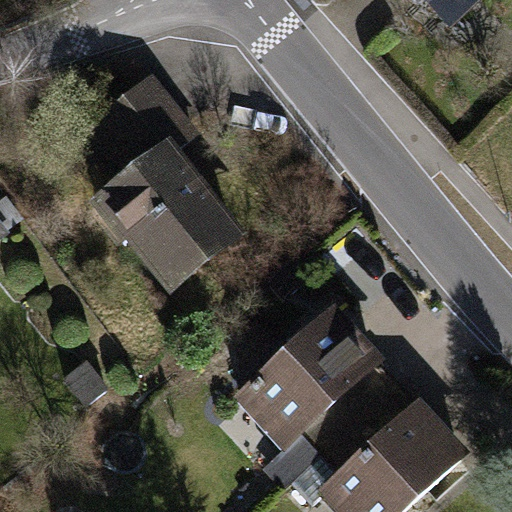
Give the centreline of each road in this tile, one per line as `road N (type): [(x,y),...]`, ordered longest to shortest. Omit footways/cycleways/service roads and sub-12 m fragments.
road 1 (tertiary): [(240,0),(511,296)]
road 2 (track): [(144,0),(0,63)]
